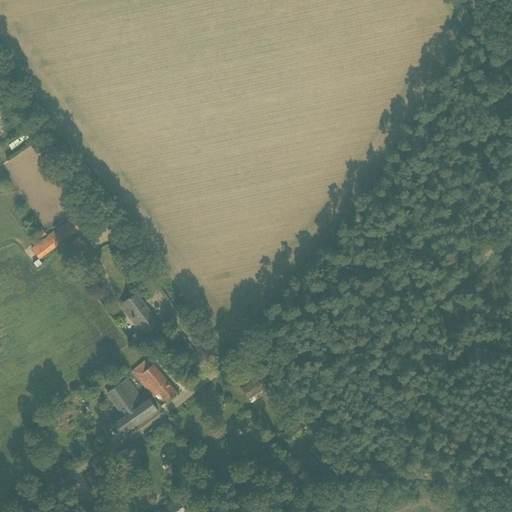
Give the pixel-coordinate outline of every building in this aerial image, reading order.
[(32,249),(39,258),(79,228),(72,219),(32,249)] [(71,242),(63,249),(78,268),(87,261),(81,252),(88,246),(79,236),(71,242)] [(159,323),(136,293),(124,302),(134,316),(131,319),(136,326),(140,323),(147,333),(159,323)] [(131,337),(140,348),(147,341),(139,331),(131,337)] [(132,371),(154,398),(159,393),(167,402),(177,392),(153,364),(150,367),(145,360),(132,371)] [(268,393),(265,388),(257,377),(242,388),(252,404),(268,393)] [(111,423),(120,437),(158,410),(145,391),(140,395),(127,378),(108,392),(123,414),(111,423)] [(126,456),(104,470),(111,481),(142,462),(132,446),(124,451),(126,456)] [(158,511),(186,511),(178,499),(158,511)]
